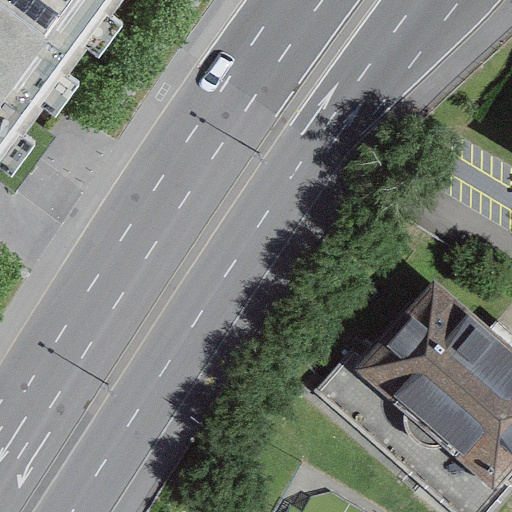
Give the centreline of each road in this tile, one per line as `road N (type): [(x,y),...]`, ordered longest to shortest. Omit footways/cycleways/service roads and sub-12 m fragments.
road 1 (primary): [(73,511),(319,136),(421,0)]
road 2 (primary): [(307,0),(0,458)]
